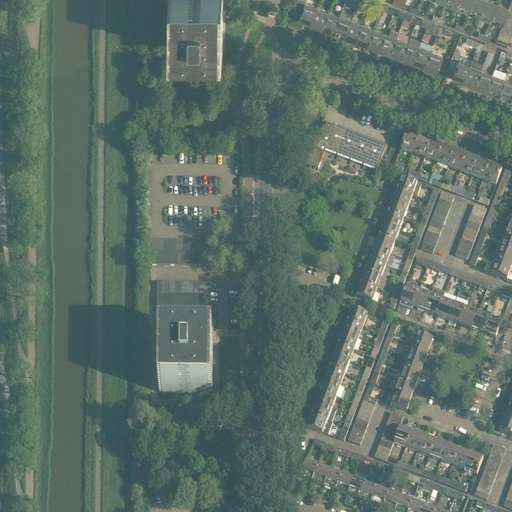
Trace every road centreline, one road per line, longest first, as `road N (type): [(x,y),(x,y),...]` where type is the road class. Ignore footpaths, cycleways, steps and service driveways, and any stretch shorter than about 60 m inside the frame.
road 1 (unclassified): [(28,511),(38,0)]
road 2 (tertiary): [(264,509),(266,111),(293,68)]
road 3 (tertiary): [(511,140),(329,71),(293,68)]
road 4 (residential): [(421,408),(474,428),(511,332)]
